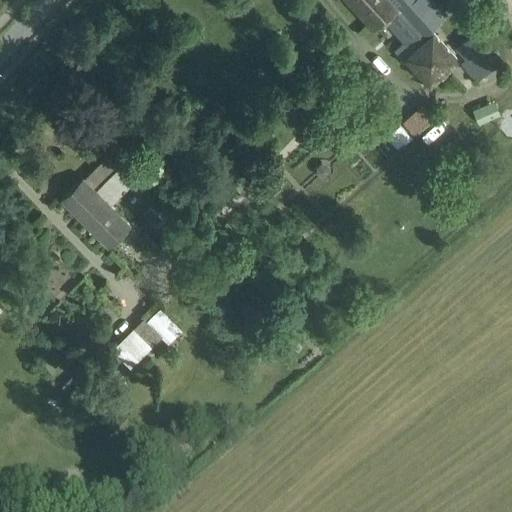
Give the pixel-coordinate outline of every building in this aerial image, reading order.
[(350,0),(375,27),(384,19),(403,41),(398,46),(394,49),(403,60),(407,57),(430,86),(461,59),(434,29),(433,28),(447,15),(447,14),(433,0),(350,0)] [(503,0),(486,0),(494,30),(510,26),(503,0)] [(486,46),(472,31),(455,49),(468,62),(464,66),(477,80),(484,73),(483,72),(491,65),(479,52),(486,46)] [(402,117),(412,133),(434,120),(423,103),(402,117)] [(455,142),(444,130),(439,135),(450,147),(455,142)] [(110,203),(140,170),(126,157),(96,189),(83,177),(62,197),(109,244),(130,223),(110,203)] [(160,306),(144,323),(167,346),(184,329),(160,306)] [(55,351),(44,362),(51,369),(62,359),(55,351)] [(83,406),(100,390),(79,369),(63,386),(83,406)]
